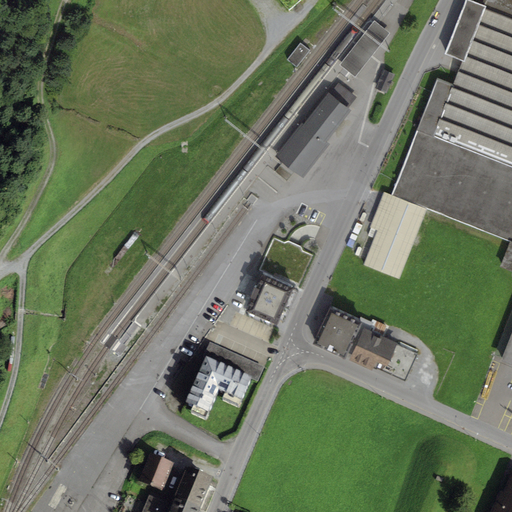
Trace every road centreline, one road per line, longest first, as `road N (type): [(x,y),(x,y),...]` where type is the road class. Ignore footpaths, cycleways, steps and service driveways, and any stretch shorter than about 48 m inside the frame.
road 1 (track): [(24,264),(153,134),(225,95),(314,0)]
road 2 (track): [(4,263),(52,159),(39,86),(65,0)]
road 3 (residential): [(511,442),(288,341)]
road 4 (residential): [(288,341),(214,511)]
road 5 (track): [(24,264),(17,359),(0,425)]
road 6 (residential): [(448,0),(385,135)]
road 7 (residential): [(349,210),(288,341)]
